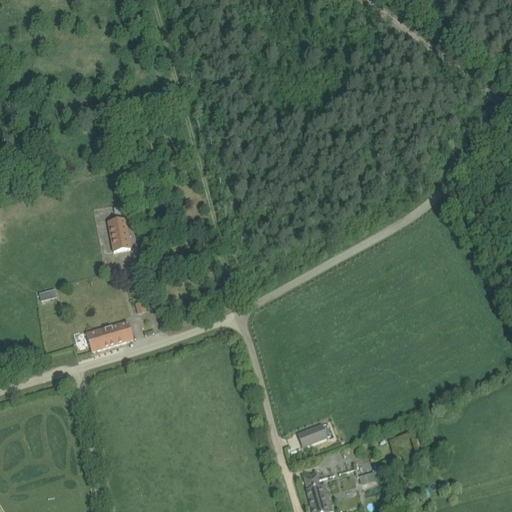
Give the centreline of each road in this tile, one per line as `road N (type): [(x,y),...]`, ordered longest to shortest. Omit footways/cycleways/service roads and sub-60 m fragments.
road 1 (track): [(240,315),(426,208),(506,102)]
road 2 (track): [(240,315),(152,0)]
road 3 (unclassified): [(0,391),(240,315)]
road 4 (track): [(298,511),(240,315)]
road 5 (track): [(506,102),(363,0)]
